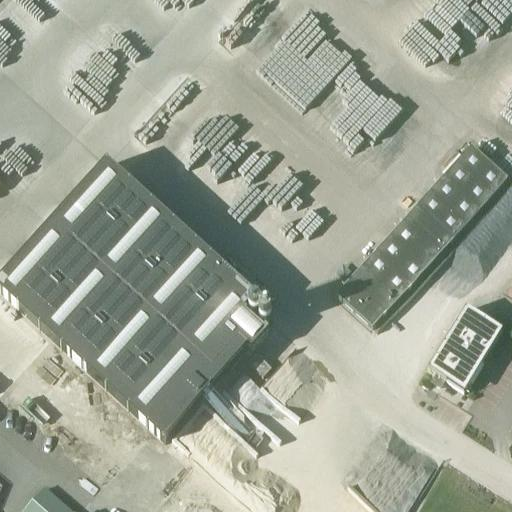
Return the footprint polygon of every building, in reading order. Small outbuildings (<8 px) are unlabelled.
[(16,0),(0,17),(0,68),(7,69),(8,59),(19,57),(25,50),(28,32),(37,27),(38,37),(66,33),(75,42),(83,38),(104,40),(107,21),(112,21),(108,0),(16,0)] [(497,71),(511,53),(511,9),(509,13),(499,15),(511,25),(511,28),(505,30),(507,44),(499,53),(490,45),(494,39),(489,35),(492,32),(476,35),(453,62),(476,81),(483,73),(497,71)] [(372,330),(507,183),(471,150),(336,298),(372,330)] [(0,297),(163,445),(169,439),(247,352),(252,356),(269,337),(265,334),(264,335),(246,319),(248,318),(245,315),(257,303),(106,166),(0,284),(0,297)] [(466,312),(447,343),(483,365),(502,334),(466,312)] [(483,365),(447,343),(428,374),(464,396),(483,365)] [(263,380),(272,371),(257,357),(248,366),(263,380)] [(26,462),(24,460),(46,436),(23,415),(1,439),(0,437),(0,451),(19,469),(26,462)] [(67,511),(44,492),(26,511),(67,511)]
